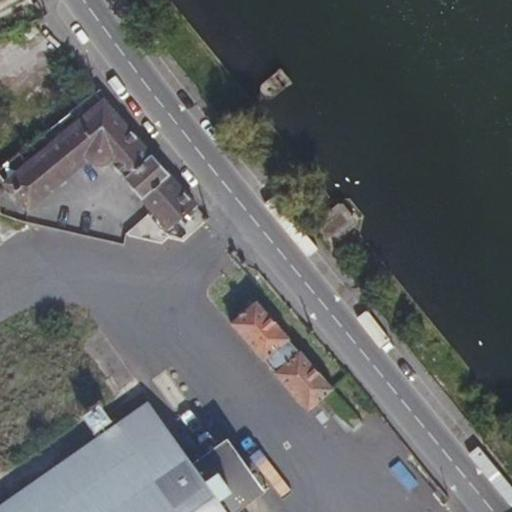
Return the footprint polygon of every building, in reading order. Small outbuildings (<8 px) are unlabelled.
[(105,160),(162,224),(189,200),(154,160),(101,99),(4,181),(25,207),(83,160),(84,160),(85,161),(84,162),(105,160)] [(204,218),(189,200),(162,224),(177,241),(204,218)] [(331,383),(255,297),(231,318),(269,362),(252,376),(262,388),(279,373),(307,404),(331,383)] [(347,401),(334,386),(321,396),(335,412),(347,401)] [(11,511),(150,413),(147,409),(2,511),(11,511)] [(11,511),(220,511),(192,472),(150,413),(11,511)] [(231,511),(257,493),(225,449),(192,472),(220,511),(231,511)]
